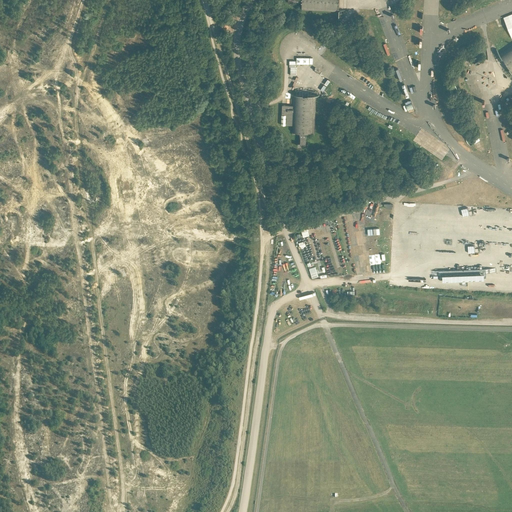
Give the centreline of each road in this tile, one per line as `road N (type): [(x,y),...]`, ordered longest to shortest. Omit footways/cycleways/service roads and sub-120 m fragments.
road 1 (track): [(123,511),(69,49)]
road 2 (unclassified): [(309,288),(239,64),(238,27),(249,0)]
road 3 (unclassified): [(244,511),(270,313),(309,288)]
